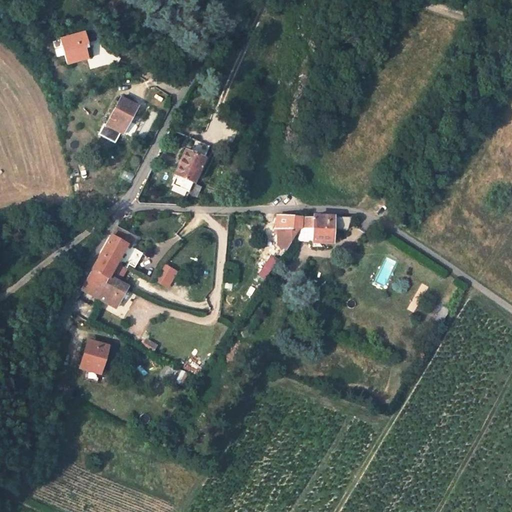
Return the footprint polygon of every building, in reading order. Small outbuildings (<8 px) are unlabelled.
[(88,47),(83,33),(60,40),(67,64),(87,58),(84,48),(88,47)] [(137,106),(121,98),(106,125),(122,134),(137,106)] [(204,158),(186,150),(173,175),(176,176),(172,184),(189,192),(204,158)] [(301,228),(302,219),(277,217),(276,227),(284,228),(284,231),(281,231),(281,245),(287,249),(294,238),(301,228)] [(302,219),(301,228),(313,230),(312,240),(312,242),(327,243),(331,243),(331,228),(349,228),(350,218),(326,218),(302,219)] [(294,238),(312,240),(313,230),(301,228),(294,238)] [(126,245),(111,236),(91,271),(106,279),(108,277),(126,245)] [(327,243),(312,242),(312,249),(326,250),(327,243)] [(280,260),(272,254),(257,276),(266,281),(280,260)] [(167,289),(176,271),(161,265),(153,283),(167,289)] [(85,282),(81,290),(114,308),(126,288),(108,277),(106,279),(91,271),(85,282)] [(300,280),(287,276),(283,289),(297,293),(300,280)] [(79,367),(100,375),(107,346),(87,340),(79,367)] [(151,353),(154,346),(143,341),(140,347),(151,353)]
